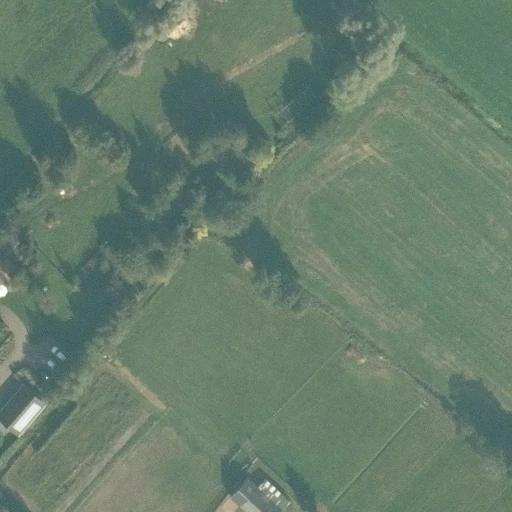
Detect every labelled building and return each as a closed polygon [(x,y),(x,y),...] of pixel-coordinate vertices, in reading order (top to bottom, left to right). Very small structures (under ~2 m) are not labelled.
[(180,12),(156,45),(173,57),(197,25),(180,12)] [(15,265),(26,255),(16,244),(4,254),(15,265)] [(46,401),(23,381),(0,407),(0,418),(18,433),(46,401)] [(246,476),(229,495),(246,511),(279,511),(282,509),(257,486),(246,476)] [(265,477),(257,486),(282,509),(290,501),(265,477)]
